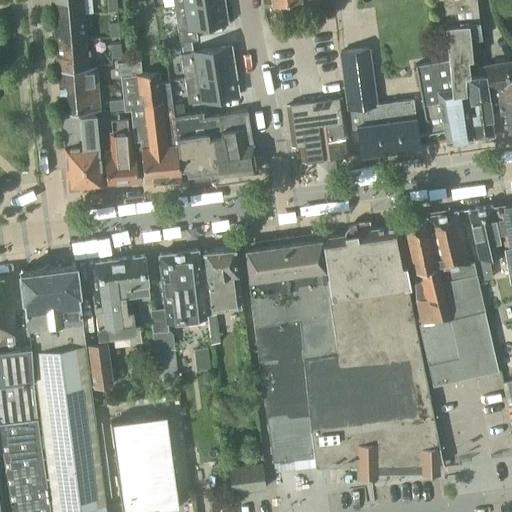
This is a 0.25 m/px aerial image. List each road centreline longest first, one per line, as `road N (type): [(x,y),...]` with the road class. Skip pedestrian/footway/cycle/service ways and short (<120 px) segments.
road 1 (residential): [(57,229),(33,0)]
road 2 (primary): [(283,199),(511,168)]
road 3 (primary): [(57,229),(283,199)]
road 4 (residential): [(283,199),(249,0)]
